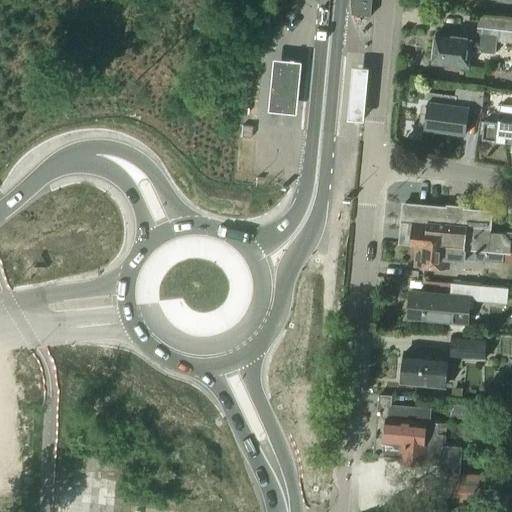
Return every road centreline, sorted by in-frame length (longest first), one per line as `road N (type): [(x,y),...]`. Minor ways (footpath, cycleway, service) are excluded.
road 1 (primary): [(247,355),(273,326),(289,263),(322,194),(342,0)]
road 2 (residential): [(340,511),(376,164)]
road 3 (primary): [(324,0),(305,187),(286,228),(247,249)]
road 4 (unclassified): [(376,164),(385,0)]
road 5 (residential): [(376,164),(511,189)]
road 6 (unclassified): [(211,369),(250,445),(282,484)]
road 7 (unclassified): [(282,484),(247,355)]
road 8 (tertiary): [(114,161),(64,161),(0,211)]
road 9 (primary): [(129,316),(151,317),(193,348),(220,347),(244,332)]
road 10 (primary): [(124,289),(0,305)]
